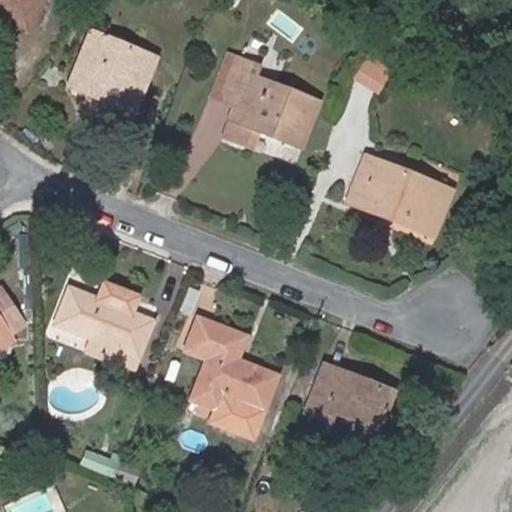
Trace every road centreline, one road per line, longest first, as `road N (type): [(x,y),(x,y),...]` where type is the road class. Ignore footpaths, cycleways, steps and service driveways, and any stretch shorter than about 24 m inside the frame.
road 1 (residential): [(417,324),(33,170)]
road 2 (residential): [(474,284),(503,302),(472,347),(417,324)]
road 3 (track): [(511,406),(474,432),(413,511)]
